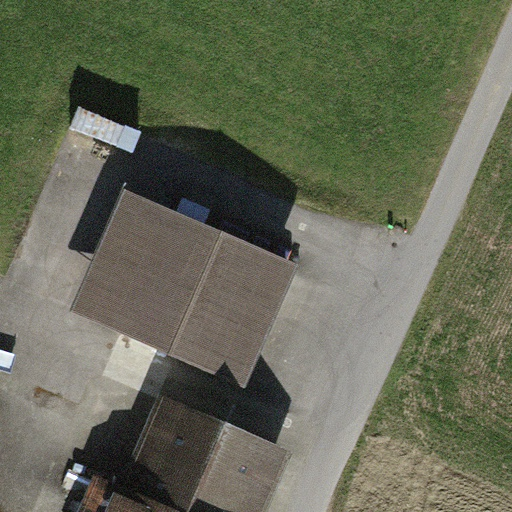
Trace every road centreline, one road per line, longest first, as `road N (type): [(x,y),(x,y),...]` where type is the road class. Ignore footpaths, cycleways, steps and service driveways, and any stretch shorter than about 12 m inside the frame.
road 1 (unclassified): [(312,511),(511,36)]
road 2 (unknown): [(336,453),(138,373)]
